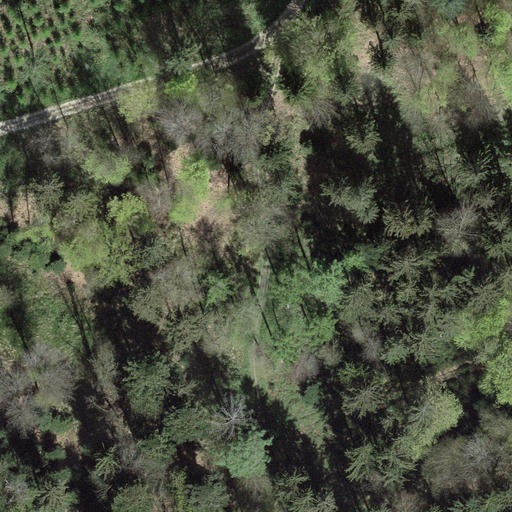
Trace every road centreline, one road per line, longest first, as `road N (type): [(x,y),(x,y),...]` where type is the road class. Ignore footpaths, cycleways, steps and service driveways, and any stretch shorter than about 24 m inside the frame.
road 1 (track): [(258,511),(255,363),(270,226),(262,122),(284,40)]
road 2 (track): [(284,40),(0,126)]
